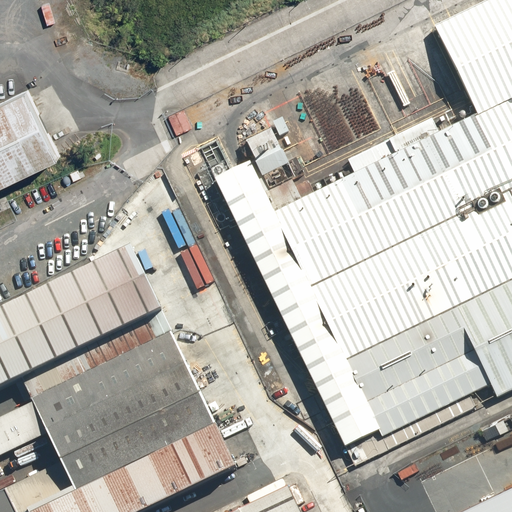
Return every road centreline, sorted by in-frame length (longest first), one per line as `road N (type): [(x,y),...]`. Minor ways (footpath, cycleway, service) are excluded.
road 1 (unknown): [(446,0),(160,135),(63,220),(0,249)]
road 2 (unknown): [(348,0),(193,87),(141,107),(96,100),(31,58),(0,50)]
